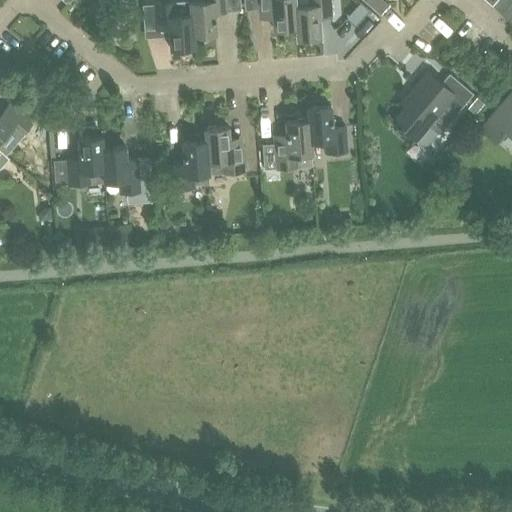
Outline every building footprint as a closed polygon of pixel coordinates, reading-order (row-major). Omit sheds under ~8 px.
[(175,1),(153,3),(155,28),(168,27),(169,48),(172,48),(172,51),(191,50),(190,46),(193,46),(192,34),(193,34),(190,0),(188,0),(175,1)] [(190,0),(193,34),(215,32),(213,12),(226,11),(225,0),(190,0)] [(257,0),(258,7),(271,7),(272,28),(295,26),(296,38),(297,38),(294,5),(294,0),(257,0)] [(294,5),(297,38),(320,36),(318,16),(330,15),(329,0),(308,0),(308,4),(294,5)] [(364,0),(380,13),(387,4),(383,0),(364,0)] [(511,0),(496,0),(493,4),(502,12),(511,0)] [(511,0),(502,12),(510,20),(511,18),(511,0)] [(409,97),(390,119),(413,138),(414,136),(425,144),(436,131),(438,133),(472,93),(448,72),(431,92),(418,80),(405,95),(409,97)] [(511,86),(478,125),(495,140),(504,130),(511,136),(511,86)] [(473,113),(482,102),(476,96),(466,107),(473,113)] [(0,139),(11,128),(20,136),(31,123),(9,105),(0,115),(0,139)] [(306,107),(307,119),(308,141),(323,140),(324,151),(345,150),(343,125),(331,125),(330,106),(306,107)] [(286,141),(262,143),(263,168),(310,165),(308,141),(307,119),(284,121),(286,141)] [(222,172),(242,171),(241,137),(228,138),(227,126),(205,128),(207,161),(221,160),(222,172)] [(207,161),(204,128),(203,128),(204,141),(181,142),(182,163),(170,163),(172,188),(193,187),(192,174),(206,173),(206,161),(207,161)] [(80,158),(66,159),(68,184),(90,182),(103,181),(104,181),(102,148),(101,136),(78,138),(80,158)] [(125,147),(102,148),(104,181),(118,180),(119,192),(125,191),(126,202),(151,200),(148,157),(126,159),(125,147)] [(51,219),(50,205),(42,206),(37,212),(38,220),(51,219)] [(351,225),(350,217),(341,218),(341,226),(351,225)] [(226,232),(225,223),(221,220),(213,220),(214,233),(226,232)] [(264,224),(266,236),(278,235),(277,222),(264,224)] [(130,224),(110,225),(111,242),(131,240),(130,224)] [(92,243),(108,242),(107,229),(91,230),(92,243)]
